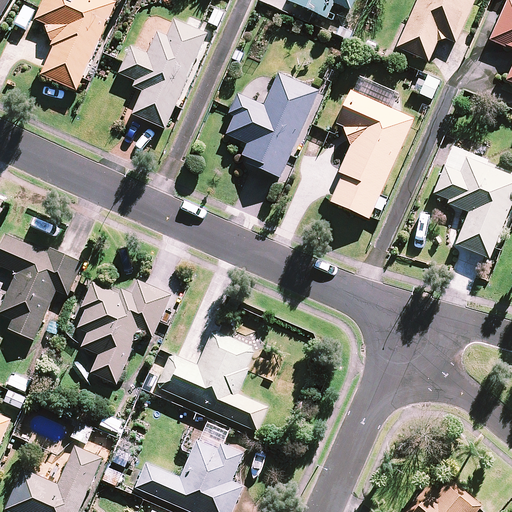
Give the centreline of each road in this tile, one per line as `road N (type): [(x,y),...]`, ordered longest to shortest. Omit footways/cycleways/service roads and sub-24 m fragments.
road 1 (residential): [(0,146),(328,284),(414,312)]
road 2 (residential): [(322,511),(384,382),(417,357)]
road 3 (residential): [(511,433),(417,357)]
